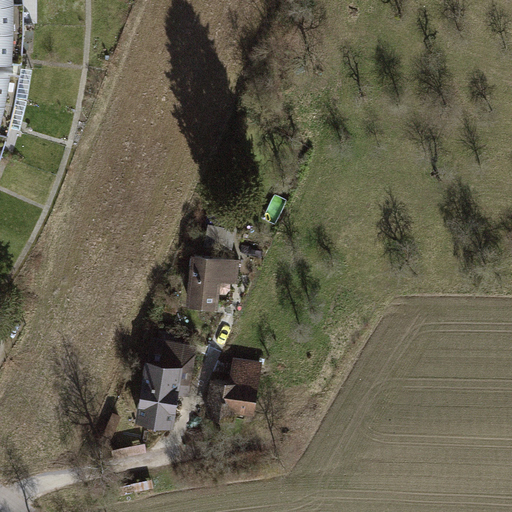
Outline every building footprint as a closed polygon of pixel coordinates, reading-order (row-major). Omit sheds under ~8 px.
[(0,0),(0,56),(32,58),(34,0),(0,0)] [(33,68),(32,58),(0,56),(0,189),(0,190),(20,135),(33,68)] [(235,233),(206,228),(202,250),(231,255),(235,233)] [(236,264),(188,260),(184,312),(215,315),(217,285),(235,286),(236,264)] [(195,344),(153,338),(139,416),(170,421),(177,379),(189,381),(195,344)] [(256,363),(232,361),(230,387),(212,386),(209,421),(252,424),(256,363)]
